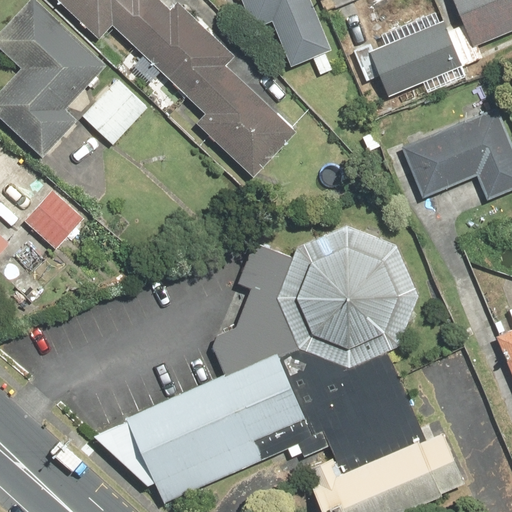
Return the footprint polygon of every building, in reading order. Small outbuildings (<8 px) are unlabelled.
[(31,64),(0,96),(0,107),(51,156),(86,120),(78,113),(99,91),(89,81),(110,60),(47,0),(39,0),(4,38),(31,64)] [(67,0),(107,35),(118,24),(198,95),(184,111),(258,176),(301,129),(228,65),(243,48),(188,0),(180,0),(175,5),(169,0),(67,0)] [(338,51),(318,0),(248,0),(259,27),(281,19),(298,66),(338,51)] [(511,0),(459,0),(478,43),(511,28),(511,0)] [(450,22),(380,53),(396,90),(467,60),(450,22)] [(88,112),(119,142),(152,107),(121,77),(88,112)] [(511,120),(505,102),(407,138),(428,194),(486,173),(493,192),(511,184),(511,120)] [(56,188),(30,217),(67,250),(93,221),(56,188)] [(0,266),(21,243),(0,223),(0,266)] [(450,420),(428,391),(410,353),(429,294),(404,247),(350,229),(300,255),(273,252),(229,343),(241,376),(136,424),(174,504),(329,433),(346,461),(319,475),(340,511),(375,511),(471,466),(450,420)] [(511,329),(503,334),(511,356),(511,329)]
